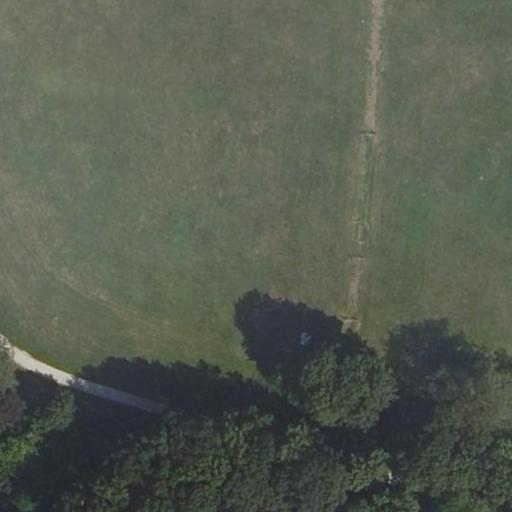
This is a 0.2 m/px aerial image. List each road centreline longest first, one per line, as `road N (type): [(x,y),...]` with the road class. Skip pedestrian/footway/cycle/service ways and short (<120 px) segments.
road 1 (track): [(511,511),(58,377),(0,341)]
road 2 (track): [(180,511),(307,453)]
